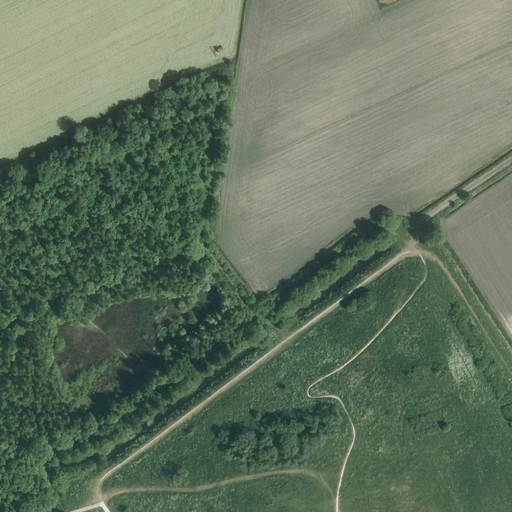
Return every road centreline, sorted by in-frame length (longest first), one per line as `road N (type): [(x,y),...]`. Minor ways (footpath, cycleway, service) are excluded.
road 1 (track): [(415,231),(373,227),(257,312),(197,234)]
road 2 (track): [(197,234),(225,87)]
road 3 (track): [(415,231),(511,159)]
